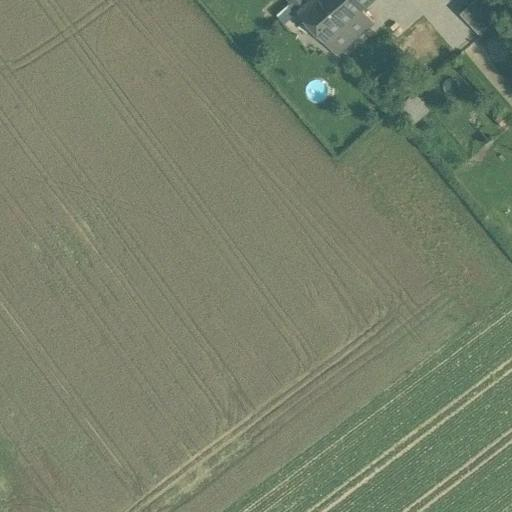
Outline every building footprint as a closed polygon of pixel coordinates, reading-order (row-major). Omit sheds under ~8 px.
[(308,0),(307,0),(290,0),(298,9),(308,0)] [(308,0),(298,9),(337,53),(373,22),(361,8),(353,0),(308,0)] [(353,0),(361,8),(370,0),(353,0)] [(493,0),(471,0),(460,11),(480,36),(505,13),(493,0)] [(411,87),(392,63),(373,78),(392,101),(411,87)] [(416,91),(397,108),(412,124),(431,107),(416,91)]
